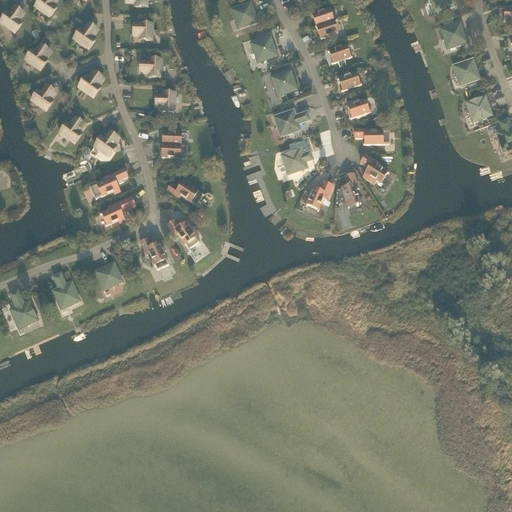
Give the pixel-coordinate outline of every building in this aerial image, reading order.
[(45,0),(45,1),(42,0),(41,0),(36,8),(51,19),(57,10),(54,7),(58,0),(45,0)] [(147,0),(126,0),(127,4),(136,5),(136,9),(147,9),(147,0)] [(455,8),(452,0),(430,0),(435,15),(455,8)] [(238,31),(258,24),(251,5),(232,12),(238,31)] [(10,17),(7,15),(1,24),(16,34),(22,25),(19,23),(24,15),(15,9),(10,17)] [(503,23),(511,23),(511,10),(504,10),(503,23)] [(334,23),(330,11),(313,17),(317,29),(334,23)] [(321,41),(339,35),(334,23),(317,29),(321,41)] [(441,32),(448,51),(467,44),(461,25),(441,32)] [(83,34),(81,32),(74,41),(89,51),(96,42),(92,40),(98,32),(89,26),(83,34)] [(141,38),(141,42),(152,42),(153,26),(142,26),(142,27),(134,26),(134,37),(141,38)] [(271,39),(252,45),(255,55),(257,55),(260,64),(268,62),(270,69),(280,66),(277,59),(278,58),(271,39)] [(41,72),(48,63),(45,61),(50,53),(41,47),(36,55),(33,52),(26,61),(41,72)] [(332,66),(352,59),(348,47),(328,54),(332,66)] [(149,75),(149,79),(161,80),(162,62),(150,61),(150,64),(141,64),(141,75),(149,75)] [(473,62),(454,68),(460,88),(480,81),(473,62)] [(291,73),(272,79),(278,99),(288,96),(290,102),(296,100),(294,93),(298,92),(291,73)] [(94,99),(101,90),(98,88),(103,80),(94,74),(89,82),(86,80),(79,89),(94,99)] [(342,94),(362,87),(358,74),(337,81),(342,94)] [(38,93),(32,102),(47,113),(53,104),(51,102),(56,94),(47,88),(42,95),(38,93)] [(164,109),(163,113),(175,113),(175,95),(164,95),(164,98),(157,98),(156,109),(164,109)] [(473,124),(492,117),(486,98),(466,105),(473,124)] [(351,120),(351,121),(371,114),(367,102),(354,106),(353,103),(347,105),(352,120),(351,120)] [(281,139),(301,132),(298,126),(310,122),(308,114),(296,118),(294,112),(274,119),(281,139)] [(75,145),(82,136),(79,134),(85,127),(76,120),(70,128),(67,126),(61,134),(75,145)] [(503,133),(497,135),(504,154),(511,151),(511,129),(511,130),(508,122),(501,125),(503,133)] [(365,131),(355,131),(355,140),(364,140),(364,147),(385,147),(389,147),(389,134),(385,134),(365,134),(365,131)] [(102,139),(95,148),(110,159),(116,150),(114,148),(119,140),(110,134),(105,142),(102,139)] [(181,147),(182,135),(164,134),(164,135),(163,146),(162,146),(162,147),(163,147),(184,148),(184,147),(181,147)] [(162,159),(162,160),(181,160),(181,148),(184,148),(163,147),(163,159),(162,159)] [(301,151),(282,157),(288,177),(308,170),(306,164),(313,162),(311,154),(309,148),(301,151)] [(367,155),(361,164),(368,169),(364,175),(362,178),(374,185),(376,182),(382,186),(389,175),(376,167),(378,163),(367,155)] [(92,189),(98,201),(114,194),(115,196),(121,194),(116,184),(128,179),(125,171),(112,177),(113,180),(92,189)] [(348,209),(361,205),(356,192),(359,191),(354,176),(345,179),(348,188),(343,190),(342,189),(348,209)] [(205,198),(188,187),(190,184),(185,181),(179,191),(172,186),(167,193),(179,200),(181,198),(198,209),(198,208),(197,207),(203,197),(205,198)] [(317,213),(322,200),(328,203),(335,188),(326,185),(322,193),(313,189),(314,188),(313,188),(305,207),(317,213)] [(110,212),(101,216),(101,217),(103,216),(107,227),(106,228),(119,223),(120,225),(126,223),(122,215),(136,209),(132,200),(109,210),(110,212)] [(179,229),(174,222),(168,227),(176,238),(179,236),(190,253),(191,252),(190,251),(199,244),(200,246),(201,245),(194,236),(197,234),(189,222),(179,229)] [(169,269),(170,268),(162,250),(165,249),(162,243),(152,248),(148,241),(141,244),(147,257),(150,256),(158,274),(159,273),(158,272),(169,267),(169,269)] [(112,287),(113,289),(123,284),(115,265),(96,274),(101,286),(101,285),(104,291),(112,287)] [(59,290),(53,293),(59,305),(61,310),(70,306),(71,308),(81,303),(72,285),(66,287),(61,276),(54,279),(59,290)] [(28,325),(28,327),(38,322),(30,304),(25,306),(19,292),(10,296),(16,310),(11,312),(16,324),(19,329),(28,325)]
